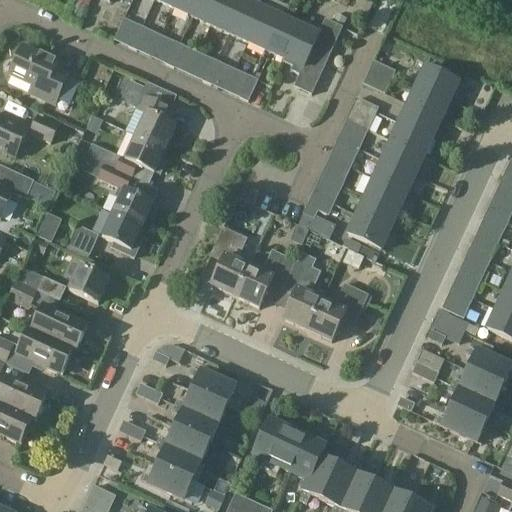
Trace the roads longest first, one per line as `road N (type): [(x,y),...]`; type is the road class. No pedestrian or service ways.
road 1 (residential): [(366,414),(497,136),(511,130)]
road 2 (residential): [(0,9),(242,115)]
road 3 (residential): [(147,315),(366,414)]
road 4 (residential): [(147,315),(242,115)]
road 5 (residential): [(61,503),(147,315)]
road 6 (residential): [(242,115),(313,145),(373,33)]
road 7 (residential): [(459,511),(477,474),(366,414)]
